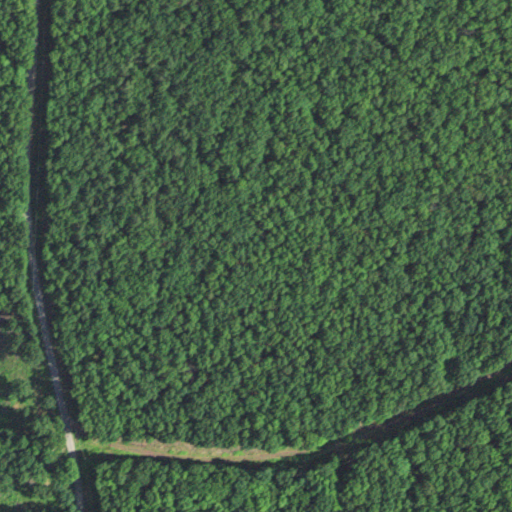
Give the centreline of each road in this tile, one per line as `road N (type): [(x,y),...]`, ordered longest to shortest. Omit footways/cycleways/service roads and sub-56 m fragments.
road 1 (residential): [(82,511),(39,303),(27,200),(36,0)]
road 2 (track): [(511,365),(370,436),(320,450),(214,461),(107,444),(74,450)]
